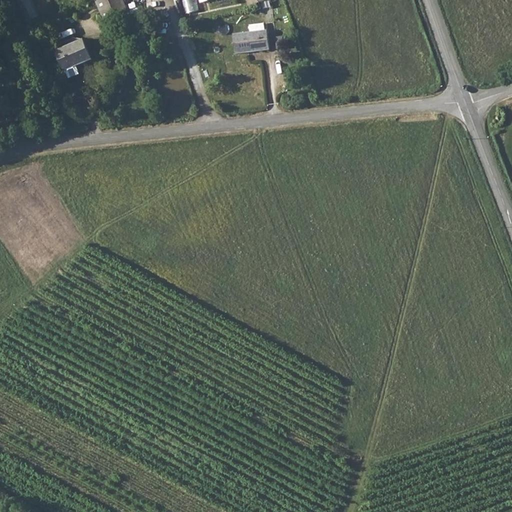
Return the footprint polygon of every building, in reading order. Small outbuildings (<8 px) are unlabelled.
[(19,0),(27,20),(40,15),(34,0),(19,0)] [(106,0),(102,0),(95,3),(105,26),(116,22),(106,0)] [(122,0),(106,0),(116,22),(130,16),(122,0)] [(184,0),(188,14),(201,10),(198,0),(184,0)] [(246,0),(250,9),(269,2),(268,0),(246,0)] [(251,35),(233,38),(236,57),(271,52),(269,33),(266,33),(265,25),(250,27),(251,35)] [(84,42),(56,54),(65,75),(93,63),(84,42)]
